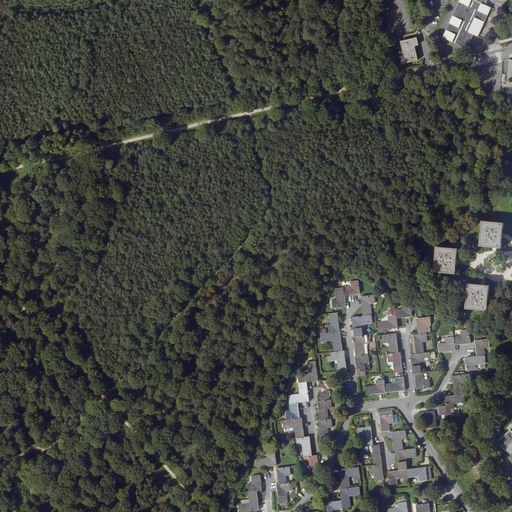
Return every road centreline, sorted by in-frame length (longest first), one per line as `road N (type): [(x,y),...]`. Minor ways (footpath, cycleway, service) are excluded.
road 1 (track): [(0,171),(340,89)]
road 2 (residential): [(511,50),(340,89)]
road 3 (track): [(103,397),(0,283)]
road 4 (track): [(103,397),(204,511)]
road 5 (track): [(0,474),(18,456),(39,453),(103,397)]
road 6 (residential): [(471,511),(404,401)]
